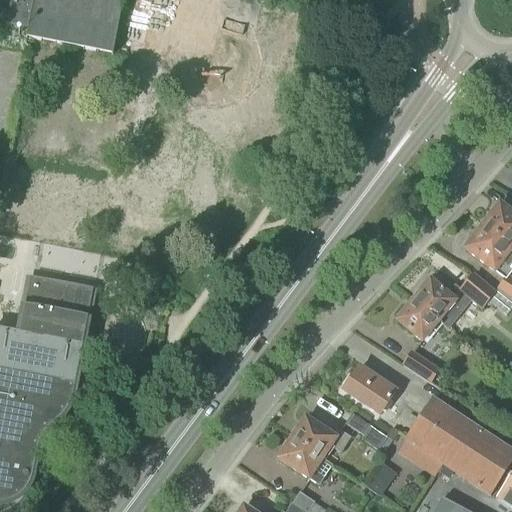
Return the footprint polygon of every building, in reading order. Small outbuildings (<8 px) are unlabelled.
[(0,0),(0,29),(26,35),(25,40),(112,56),(122,6),(120,6),(120,7),(93,2),(93,0),(0,0)] [(277,143),(296,15),(266,10),(264,24),(247,22),(238,85),(190,77),(178,157),(189,159),(185,189),(168,186),(163,220),(228,230),(233,198),(219,196),(230,120),(245,122),(242,138),(277,143)] [(142,54),(131,52),(124,85),(136,87),(142,54)] [(0,217),(0,234),(32,240),(39,196),(101,207),(107,170),(11,154),(0,217)] [(483,228),(482,229),(511,251),(511,217),(498,208),(491,218),(487,218),(482,224),(483,228)] [(511,274),(511,251),(482,229),(480,232),(476,232),(472,238),(473,241),(465,252),(504,282),(496,292),(511,304),(511,281),(508,278),(511,274)] [(419,296),(413,303),(443,327),(441,328),(447,332),(470,304),(481,313),(495,295),(473,277),(459,293),(454,289),(446,298),(429,284),(427,286),(424,284),(417,293),(419,296)] [(74,389),(74,388),(74,387),(93,292),(28,280),(18,336),(0,332),(0,511),(11,511),(15,509),(18,506),(19,506),(22,503),(25,499),(27,494),(29,490),(30,485),(31,480),(33,473),(34,466),(36,454),(37,450),(39,445),(41,441),(44,437),(47,433),(50,430),(54,427),(57,424),(58,423),(61,421),(64,417),(65,416),(69,409),(71,404),(72,399),(73,394),(74,389)] [(443,327),(413,303),(405,312),(403,310),(395,320),(398,322),(396,324),(421,345),(431,333),(435,336),(441,328),(443,327)] [(402,368),(429,386),(438,373),(411,355),(402,368)] [(125,361),(105,374),(111,383),(131,371),(125,361)] [(343,393),(379,417),(394,395),(357,371),(343,393)] [(405,443),(489,499),(511,465),(511,456),(431,403),(405,443)] [(344,427),(362,439),(360,442),(377,454),(386,440),(351,416),(344,427)] [(292,441),(291,442),(321,461),(330,449),(339,455),(349,441),(327,427),(323,434),(304,422),(299,430),(295,431),(291,436),(292,441)] [(321,461),(291,442),(290,443),(286,444),(282,449),(283,454),(278,462),(318,488),(331,468),(321,462),(321,461)] [(366,491),(379,500),(395,477),(382,468),(366,491)] [(511,511),(511,475),(494,502),(508,511),(511,511)] [(299,496),(291,506),(299,511),(321,511),(313,507),(314,506),(299,496)] [(435,511),(459,511),(441,502),(435,511)]
